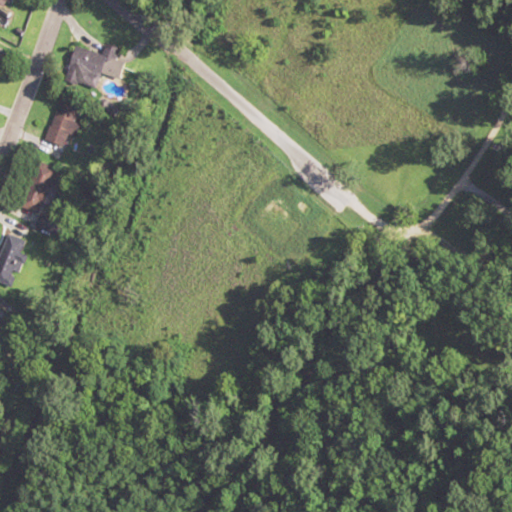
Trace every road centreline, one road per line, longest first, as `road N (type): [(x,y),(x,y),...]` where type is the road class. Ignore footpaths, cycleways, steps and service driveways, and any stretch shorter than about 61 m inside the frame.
road 1 (residential): [(336,191),(114,0)]
road 2 (residential): [(0,156),(58,0)]
